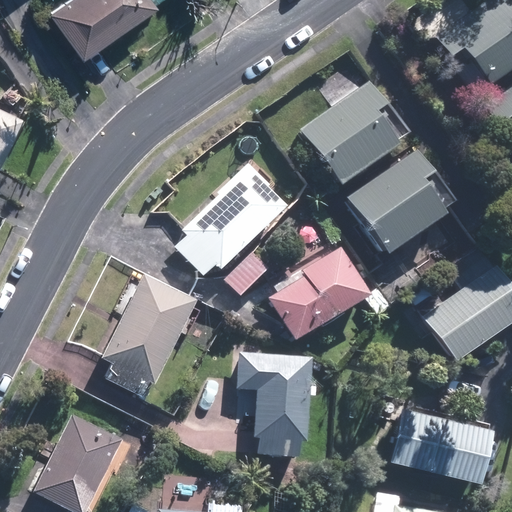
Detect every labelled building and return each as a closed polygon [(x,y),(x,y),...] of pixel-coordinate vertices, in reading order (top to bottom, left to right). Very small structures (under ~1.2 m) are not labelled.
[(152,0),(63,0),(48,10),(74,54),(156,6),(152,0)] [(511,9),(458,47),(486,89),(511,70),(511,9)] [(370,77),(297,129),(339,187),(395,147),(370,113),(387,101),(370,77)] [(504,117),(511,127),(511,84),(482,106),(495,124),(504,117)] [(0,154),(19,118),(0,108),(0,154)] [(414,147),(342,197),(383,255),(447,211),(422,175),(430,170),(414,147)] [(266,190),(270,185),(246,161),(179,227),(187,234),(172,248),(201,277),(215,262),(221,269),(283,207),(266,190)] [(293,268),(325,243),(313,228),(281,253),(293,268)] [(339,244),(261,295),(291,341),(369,290),(339,244)] [(453,286),(415,313),(449,360),(511,314),(511,289),(480,245),(443,272),(453,286)] [(251,252),(221,279),(237,297),(267,270),(251,252)] [(193,317),(187,314),(193,302),(140,277),(137,283),(129,279),(113,312),(121,316),(101,357),(109,362),(102,377),(145,399),(178,333),(184,336),(193,317)] [(308,355),(236,351),(234,386),(254,387),(251,438),(253,438),(252,452),(294,454),(295,438),(303,439),(308,355)] [(474,482),(477,468),(492,471),(498,443),(483,440),(486,427),(403,409),(391,464),(474,482)] [(82,511),(120,441),(68,414),(29,487),(75,511),(82,511)] [(439,511),(395,505),(396,494),(374,490),(370,511),(439,511)] [(204,510),(157,507),(156,511),(240,511),(241,506),(204,503),(204,510)]
